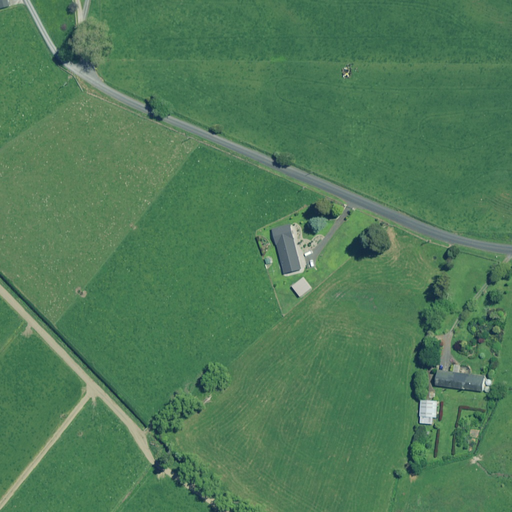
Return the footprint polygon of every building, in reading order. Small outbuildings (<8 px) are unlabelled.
[(10,6),(8,0),(0,0),(0,7),(0,9),(10,6)] [(301,269),(289,226),(272,230),(284,274),(301,269)] [(312,288),(304,278),(293,286),(300,297),(312,288)] [(484,376),(437,371),(435,385),(482,391),(484,376)] [(437,401),(421,401),(420,423),(432,424),(433,417),(436,417),(437,401)]
